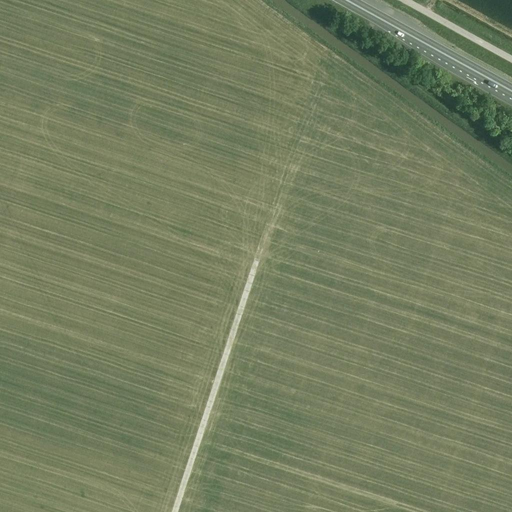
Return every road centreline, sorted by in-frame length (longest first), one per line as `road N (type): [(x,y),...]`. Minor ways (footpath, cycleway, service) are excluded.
road 1 (track): [(257,263),(176,511)]
road 2 (trunk): [(511,91),(344,0)]
road 3 (unclassified): [(511,57),(406,0)]
